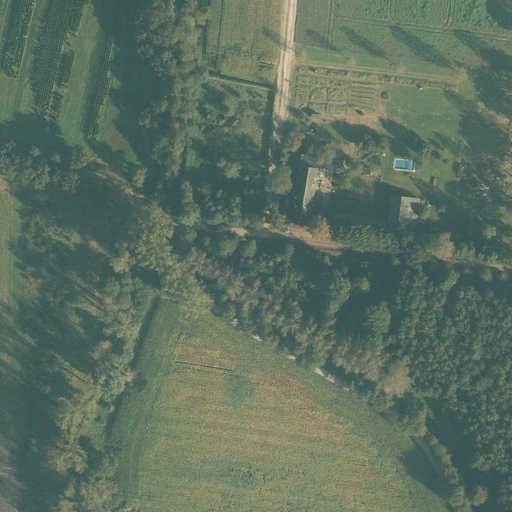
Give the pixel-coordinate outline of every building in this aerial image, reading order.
[(223,124),(231,131),(239,122),(231,115),(223,124)] [(215,168),(224,175),(234,162),(225,155),(215,168)] [(317,169),(316,168),(318,159),(301,156),(299,166),(298,165),(290,217),(309,220),(311,206),(319,207),(321,197),(313,196),(317,169)] [(412,225),(414,208),(417,209),(418,200),(400,197),(399,206),(402,206),(401,214),(404,214),(403,225),(394,224),(393,233),(414,235),(415,226),(412,225)] [(332,225),(385,233),(387,220),(334,212),(332,225)]
